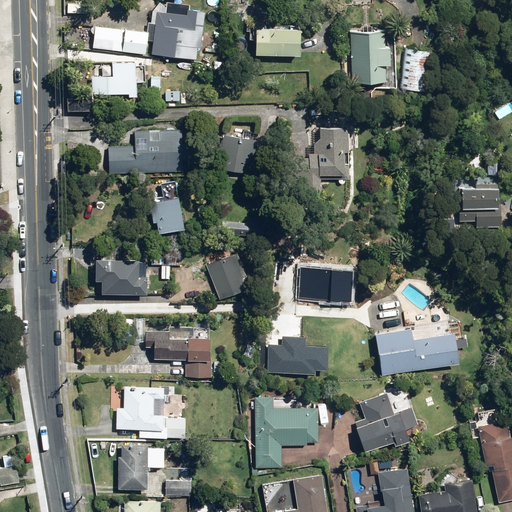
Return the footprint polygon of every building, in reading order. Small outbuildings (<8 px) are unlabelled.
[(157,1),(155,0),(140,0),(135,4),(141,12),(152,4),(157,1)] [(154,52),(199,57),(200,45),(204,45),(208,9),(190,7),(190,13),(159,9),(154,52)] [(95,45),(148,52),(150,29),(128,26),(128,28),(97,24),(95,45)] [(259,51),(304,52),(305,25),(259,24),(259,51)] [(351,30),(353,79),(390,78),(389,61),(394,61),(393,44),(389,45),(388,28),(377,29),(376,24),(363,25),(363,29),(351,30)] [(399,85),(428,87),(430,47),(401,46),(399,85)] [(131,90),(131,94),(139,94),(138,60),(105,61),(105,73),(94,73),(94,91),(131,90)] [(253,81),(253,94),(269,94),(269,81),(253,81)] [(154,87),(154,102),(162,102),(162,87),(154,87)] [(91,94),(67,94),(67,111),(91,111),(91,94)] [(129,99),(129,108),(143,107),(143,99),(129,99)] [(308,155),(309,176),(322,175),(322,171),(349,170),(348,148),(352,148),(351,124),(323,125),(323,135),(316,142),(317,152),(311,152),(311,155),(308,155)] [(110,145),(111,172),(187,169),(185,127),(136,129),(137,144),(110,145)] [(220,165),(255,172),(261,138),(260,138),(261,132),(245,129),(244,135),(226,132),(225,141),(221,140),(219,150),(223,151),(220,165)] [(466,184),(466,205),(504,205),(503,183),(466,184)] [(241,187),(232,187),(231,199),(241,200),(241,187)] [(156,221),(159,234),(184,229),(178,199),(149,204),(153,221),(156,221)] [(475,212),(455,211),(454,223),(475,224),(475,228),(499,229),(499,216),(475,214),(475,212)] [(239,232),(262,233),(262,221),(240,221),(239,232)] [(152,262),(183,264),(184,249),(153,248),(152,262)] [(206,265),(220,299),(247,289),(243,279),(246,277),(237,254),(206,265)] [(105,290),(150,291),(150,273),(150,258),(142,258),(142,256),(99,256),(99,277),(105,278),(105,290)] [(309,257),(298,257),(298,274),(309,274),(309,257)] [(144,331),(145,316),(122,316),(121,340),(144,340),(144,331)] [(183,374),(214,374),(214,334),(212,334),(212,326),(189,326),(189,324),(170,324),(170,329),(148,329),(148,345),(156,345),(156,357),(187,357),(187,370),(183,370),(183,374)] [(378,331),(385,373),(463,360),(458,329),(416,336),(415,325),(378,331)] [(245,351),(253,354),(257,346),(249,343),(245,351)] [(140,435),(187,435),(187,416),(166,416),(166,384),(126,384),(126,405),(118,405),(118,427),(140,427),(140,435)] [(358,419),(368,449),(397,438),(399,442),(417,436),(413,424),(420,422),(414,405),(396,411),(389,391),(361,400),(367,416),(358,419)] [(257,395),(258,466),(283,465),(283,443),(309,443),(309,440),(321,440),(320,406),(275,406),(275,395),(257,395)] [(494,469),(500,500),(511,498),(511,433),(509,418),(480,423),(486,454),(483,454),(484,461),(487,460),(488,464),(490,464),(491,470),(494,469)] [(120,486),(150,487),(150,468),(153,468),(153,462),(151,463),(151,442),(124,442),(124,454),(121,454),(120,486)] [(0,468),(0,485),(0,486),(19,483),(16,466),(0,468)] [(358,505),(358,511),(416,511),(410,466),(381,469),(385,501),(358,505)] [(273,511),(329,511),(324,472),(296,476),(300,507),(273,511)] [(421,492),(423,511),(472,511),(480,511),(475,476),(448,480),(449,488),(421,492)] [(164,479),(164,493),(189,493),(189,479),(164,479)] [(163,511),(163,499),(130,498),(130,504),(126,504),(126,511),(163,511)]
